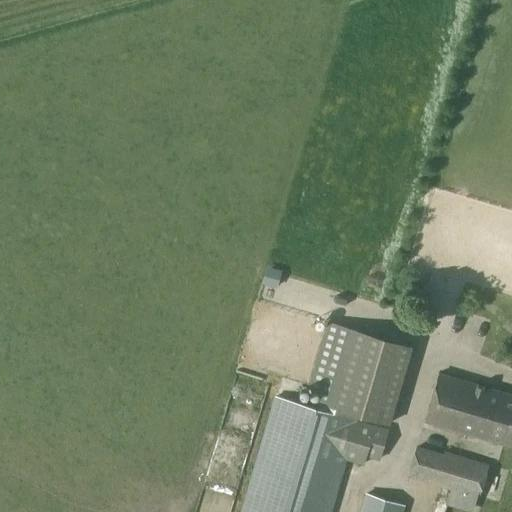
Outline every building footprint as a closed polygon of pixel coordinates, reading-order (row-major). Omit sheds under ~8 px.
[(389,423),(412,347),(327,321),(311,375),(326,381),(319,402),(389,423)] [(511,446),(511,395),(438,374),(424,420),(511,446)] [(387,429),(276,396),(241,511),(329,511),(345,459),(376,468),(387,429)] [(445,453),(444,455),(417,447),(408,475),(479,496),(488,466),(445,453)] [(401,511),(403,506),(366,494),(360,511),(401,511)]
